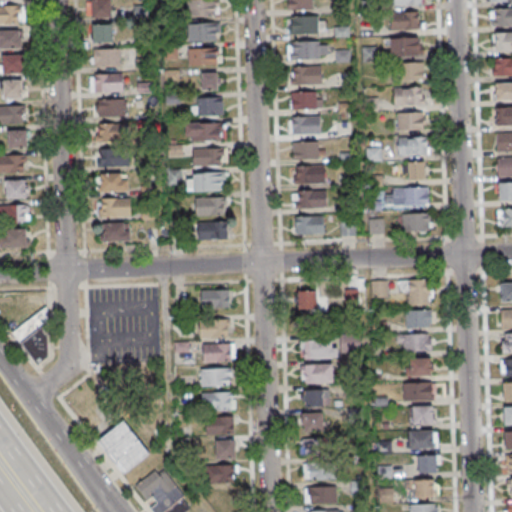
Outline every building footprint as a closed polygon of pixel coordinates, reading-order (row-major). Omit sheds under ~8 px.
[(112,0),(87,0),(87,17),(112,17),(112,0)] [(218,0),(187,0),(187,15),(218,15),(218,0)] [(313,10),(313,0),(287,0),(288,10),(313,10)] [(0,22),(24,23),(24,5),(0,5),(0,22)] [(511,8),(489,9),(489,27),(511,27),(511,8)] [(420,11),(390,11),(390,29),(420,29),(420,11)] [(324,15),(289,15),(289,33),(324,33),(324,15)] [(187,23),(187,40),(219,40),(219,23),(187,23)] [(112,24),(93,24),(93,42),(112,42),(112,24)] [(0,48),(21,48),(21,29),(0,29),(0,48)] [(511,32),(491,33),(491,54),(511,54),(511,32)] [(422,37),(387,37),(388,56),(422,56),(422,37)] [(327,59),(327,41),(288,41),(288,59),(327,59)] [(219,47),(188,47),(188,64),(219,64),(219,47)] [(93,49),(93,66),(120,66),(120,49),(93,49)] [(1,54),(1,73),(25,73),(25,54),(1,54)] [(511,58),(493,59),(493,76),(511,75),(511,58)] [(401,81),(423,81),(423,62),(401,62),(401,81)] [(321,66),(288,66),(288,84),(321,84),(321,66)] [(217,72),(201,72),(201,89),(217,89),(217,72)] [(122,91),(122,74),(91,74),(91,91),(122,91)] [(22,99),(22,80),(3,80),(3,99),(22,99)] [(151,92),(150,82),(137,84),(139,94),(151,92)] [(511,100),(511,82),(495,83),(495,101),(511,100)] [(424,106),(424,88),(393,88),(393,106),(424,106)] [(290,109),(320,109),(320,91),(290,91),(290,109)] [(194,115),(223,115),(223,97),(194,97),(194,115)] [(95,116),(126,116),(126,99),(95,99),(95,116)] [(0,123),(23,124),(23,106),(0,105),(0,123)] [(511,107),(496,107),(496,126),(511,125),(511,107)] [(397,132),(424,132),(424,113),(397,113),(397,132)] [(320,116),(289,116),(289,134),(320,134),(320,116)] [(186,123),(186,141),(222,141),(222,123),(186,123)] [(96,142),(131,142),(131,124),(96,124),(96,142)] [(27,130),(6,130),(6,147),(27,147),(27,130)] [(511,133),(497,133),(497,152),(511,151),(511,133)] [(428,156),(428,138),(397,138),(397,156),(428,156)] [(319,159),(319,141),(293,141),(293,159),(319,159)] [(192,149),(192,166),(227,166),(227,149),(192,149)] [(94,150),(94,167),(129,167),(129,150),(94,150)] [(0,171),(24,172),(24,155),(0,154),(0,171)] [(511,158),(496,158),(496,177),(511,176),(511,158)] [(408,163),(408,181),(425,181),(425,163),(408,163)] [(324,183),(324,165),(293,165),(293,183),(324,183)] [(189,173),(189,191),(225,191),(225,173),(189,173)] [(127,192),(127,175),(99,175),(99,192),(127,192)] [(25,180),(3,180),(3,197),(25,197),(25,180)] [(511,201),(511,183),(497,183),(497,201),(511,201)] [(428,188),(385,188),(385,206),(428,206),(428,188)] [(326,207),(326,190),(292,190),(292,207),(326,207)] [(97,198),(97,216),(130,216),(130,198),(97,198)] [(225,198),(195,198),(195,215),(225,215),(225,198)] [(0,204),(0,222),(28,222),(28,205),(0,204)] [(511,227),(511,208),(497,209),(497,227),(511,227)] [(428,214),(402,214),(402,232),(428,232),(428,214)] [(295,215),(295,234),(323,234),(323,215),(295,215)] [(340,221),(340,235),(355,235),(355,221),(340,221)] [(370,221),(370,233),(383,233),(383,221),(370,221)] [(202,222),(202,238),(227,238),(227,222),(202,222)] [(101,223),(101,242),(129,242),(129,223),(101,223)] [(0,229),(0,247),(26,248),(27,229),(0,229)] [(407,292),(407,306),(430,306),(430,281),(400,281),(400,292),(407,292)] [(373,297),(387,297),(387,282),(373,282),(373,297)] [(511,283),(500,283),(500,303),(511,302),(511,283)] [(316,309),(316,290),(293,290),(293,309),(316,309)] [(358,290),(346,290),(346,306),(358,306),(358,290)] [(229,292),(200,292),(200,309),(229,309),(229,292)] [(500,329),(511,328),(511,309),(500,310),(500,329)] [(431,328),(431,310),(405,310),(405,328),(431,328)] [(37,364),(51,353),(35,331),(46,323),(40,315),(15,332),(37,364)] [(230,321),(199,321),(199,338),(230,338),(230,321)] [(341,352),(359,353),(360,335),(342,334),(341,352)] [(399,334),(399,351),(431,351),(431,334),(399,334)] [(511,353),(511,334),(502,335),(502,353),(511,353)] [(336,359),(336,339),(304,339),(304,359),(336,359)] [(233,344),(201,344),(201,363),(233,363),(233,344)] [(431,358),(406,358),(406,375),(431,375),(431,358)] [(511,376),(511,359),(501,360),(501,377),(511,376)] [(301,364),(301,384),(332,384),(332,364),(301,364)] [(200,369),(200,387),(231,387),(231,369),(200,369)] [(432,382),(403,382),(403,399),(432,399),(432,382)] [(511,382),(502,382),(502,400),(511,400),(511,382)] [(303,389),(303,406),(327,406),(327,389),(303,389)] [(233,411),(233,393),(201,393),(201,411),(233,411)] [(433,405),(412,405),(412,423),(433,423),(433,405)] [(511,406),(503,406),(503,424),(511,424),(511,406)] [(323,431),(323,414),(299,414),(299,431),(323,431)] [(205,418),(205,435),(233,435),(233,418),(205,418)] [(150,454),(124,421),(97,442),(123,475),(150,454)] [(436,447),(436,430),(408,430),(408,448),(436,447)] [(300,439),(300,455),(334,455),(334,439),(300,439)] [(214,440),(214,459),(235,459),(235,440),(214,440)] [(439,455),(417,455),(417,472),(439,472),(439,455)] [(337,478),(336,462),(304,463),(304,479),(337,478)] [(206,484),(233,484),(233,467),(206,467),(206,484)] [(137,487),(152,507),(150,508),(153,511),(188,511),(192,509),(161,468),(137,487)] [(406,480),(406,496),(438,496),(438,480),(406,480)] [(350,481),(350,495),(364,495),(364,481),(350,481)] [(336,486),(305,486),(305,503),(336,503),(336,486)]
